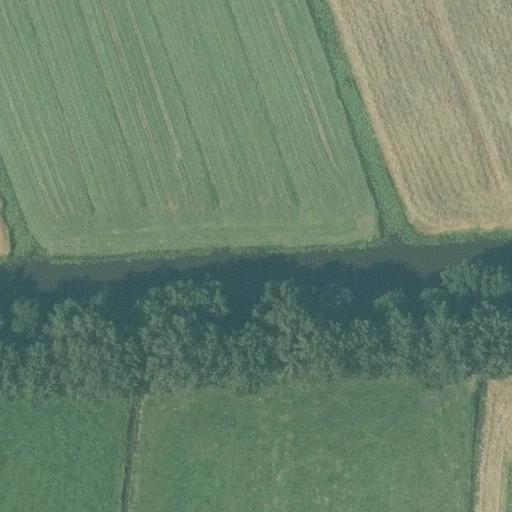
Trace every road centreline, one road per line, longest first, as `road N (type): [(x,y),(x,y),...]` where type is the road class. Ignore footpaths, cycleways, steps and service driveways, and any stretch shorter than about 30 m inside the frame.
road 1 (unclassified): [(0,369),(511,328)]
road 2 (track): [(91,511),(96,428),(0,433)]
